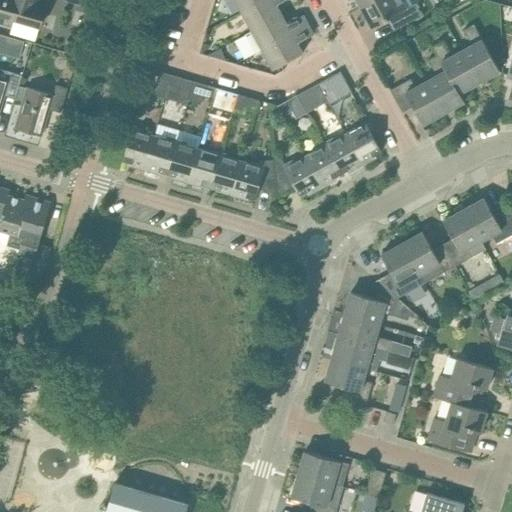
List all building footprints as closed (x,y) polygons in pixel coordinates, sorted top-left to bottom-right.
[(40,27),(47,0),(0,0),(0,22),(10,26),(12,19),(40,27)] [(235,0),(242,11),(261,0),(235,0)] [(285,0),(261,0),(242,11),(252,31),(282,14),(277,5),(285,0)] [(407,8),(402,0),(375,0),(361,8),(372,27),(391,17),(397,29),(422,15),(416,3),(407,8)] [(263,50),(308,25),(303,15),(287,24),(282,14),(252,31),(263,50)] [(472,45),(462,50),(480,82),(500,71),(474,24),(464,30),(472,45)] [(313,34),(308,25),(263,50),(273,69),(303,53),(298,43),(313,34)] [(480,82),(462,50),(451,56),(443,42),(433,47),(437,56),(463,102),(464,101),(460,93),(480,82)] [(222,47),(206,56),(228,62),(222,47)] [(463,102),(437,56),(429,60),(437,75),(426,81),(444,113),(463,102)] [(333,87),(346,81),(340,71),(318,84),(323,94),(329,105),(340,99),(333,87)] [(15,99),(21,80),(23,75),(11,72),(8,82),(0,79),(0,109),(4,96),(15,99)] [(169,86),(172,75),(161,72),(154,95),(166,98),(169,86)] [(188,104),(191,93),(194,81),(172,75),(169,86),(166,98),(188,104)] [(444,113),(426,81),(416,87),(411,78),(390,90),(403,112),(413,106),(423,124),(444,113)] [(213,99),(216,88),(194,81),(191,93),(213,99)] [(315,99),(323,94),(318,84),(298,94),(308,112),(319,106),(315,99)] [(61,113),(68,88),(56,85),(53,94),(27,87),(15,127),(42,135),(49,109),(61,113)] [(216,88),(213,99),(208,114),(230,121),(235,105),(238,94),(216,88)] [(257,112),(260,100),(238,94),(235,105),(257,112)] [(308,112),(298,94),(278,105),(283,116),(292,111),(296,118),(308,112)] [(356,128),(346,134),(363,165),(377,157),(375,155),(382,151),(365,121),(355,126),(356,128)] [(144,169),(154,136),(143,132),(143,130),(133,127),(123,160),(130,163),(129,165),(144,169)] [(363,165),(346,134),(334,140),(333,138),(324,143),(341,174),(347,170),(348,173),(363,165)] [(167,173),(177,140),(167,137),(167,139),(154,136),(144,169),(160,174),(161,172),(167,173)] [(189,182),(198,148),(186,145),(187,143),(177,140),(167,173),(174,175),(173,178),(189,182)] [(341,174),(324,143),(315,148),(316,150),(305,156),(322,187),(337,179),(335,177),(341,174)] [(211,186),(221,153),(211,150),(211,152),(198,148),(189,182),(204,187),(205,184),(211,186)] [(233,195),(243,161),(230,158),(231,155),(221,153),(211,186),(218,188),(217,190),(233,195)] [(322,187),(305,156),(294,162),(293,160),(285,165),(282,159),(274,160),(280,195),(295,187),(301,196),(307,192),(308,195),(322,187)] [(280,195),(274,160),(266,161),(264,165),(255,162),(254,165),(243,161),(233,195),(248,200),(249,197),(256,199),(259,189),(280,195)] [(9,192),(10,193),(10,190),(0,187),(0,221),(2,215),(9,192)] [(29,201),(25,200),(9,195),(10,193),(9,192),(2,215),(0,221),(0,248),(5,250),(6,245),(19,249),(19,252),(35,257),(30,272),(43,276),(51,248),(38,244),(51,202),(30,196),(29,201)] [(484,198),(464,209),(481,241),(492,235),(496,243),(511,234),(511,211),(511,206),(494,216),(484,198)] [(481,241),(464,209),(443,220),(453,238),(443,244),(455,266),(475,255),(471,247),(481,241)] [(423,232),(402,243),(420,275),(430,269),(435,277),(455,266),(443,244),(433,250),(423,232)] [(420,275),(402,243),(382,254),(391,272),(376,281),(397,298),(414,289),(409,280),(420,275)] [(392,315),(397,298),(376,281),(371,297),(351,292),(345,314),(380,324),(383,313),(392,315)] [(511,308),(508,308),(505,318),(494,315),(490,330),(501,333),(498,344),(511,347),(511,308)] [(380,324),(345,314),(338,336),(389,351),(392,341),(376,336),(380,324)] [(416,335),(414,342),(420,344),(422,337),(416,335)] [(389,351),(338,336),(332,358),(367,368),(370,356),(386,361),(389,351)] [(390,351),(387,364),(397,367),(400,354),(390,351)] [(367,368),(332,358),(325,381),(345,386),(342,398),(366,405),(373,382),(363,380),(367,368)] [(434,396),(451,401),(487,412),(487,411),(476,408),(482,388),(487,389),(493,368),(457,358),(452,378),(440,374),(434,396)] [(394,394),(389,409),(399,412),(403,396),(394,394)] [(481,432),(487,412),(451,401),(446,421),(434,418),(428,440),(470,452),(476,431),(481,432)] [(396,414),(386,411),(383,421),(393,424),(396,414)] [(0,432),(9,435),(14,420),(0,416),(0,432)] [(305,451),(298,473),(333,484),(337,472),(346,474),(349,464),(305,451)] [(373,469),(367,488),(366,493),(379,497),(386,472),(373,469)] [(330,495),(333,484),(298,473),(292,496),(312,502),(308,511),(335,511),(339,498),(330,495)] [(185,511),(188,504),(115,482),(106,511),(185,511)] [(462,511),(465,504),(427,493),(421,511),(462,511)]
